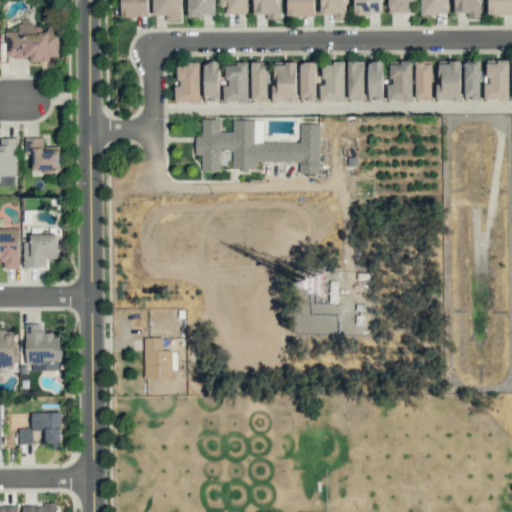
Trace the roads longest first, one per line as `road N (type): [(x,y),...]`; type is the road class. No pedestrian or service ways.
road 1 (residential): [(98,511),(93,0)]
road 2 (residential): [(151,49),(511,44)]
